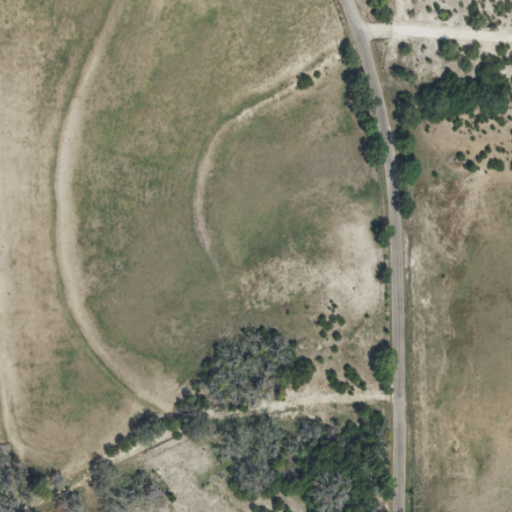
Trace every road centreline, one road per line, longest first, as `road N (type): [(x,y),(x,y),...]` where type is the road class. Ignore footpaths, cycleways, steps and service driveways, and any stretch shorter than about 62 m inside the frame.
road 1 (residential): [(403,511),(393,197),(382,114),(346,0)]
road 2 (track): [(4,511),(209,415),(405,389)]
road 3 (residential): [(357,27),(387,8),(511,18)]
